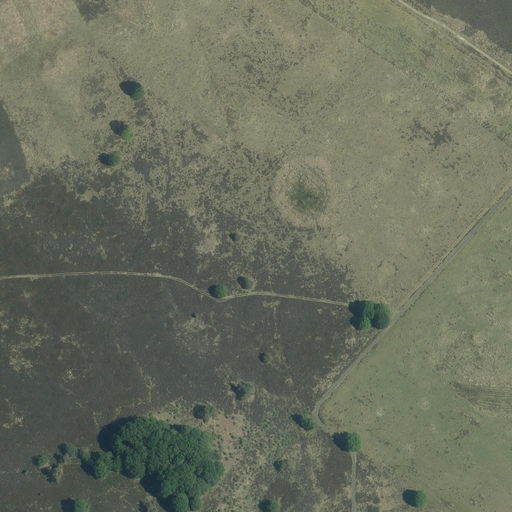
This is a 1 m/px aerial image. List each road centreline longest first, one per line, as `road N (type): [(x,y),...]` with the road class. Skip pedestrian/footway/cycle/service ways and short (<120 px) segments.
road 1 (track): [(0,277),(170,276),(220,300),(258,291),(401,313)]
road 2 (track): [(511,78),(397,0)]
